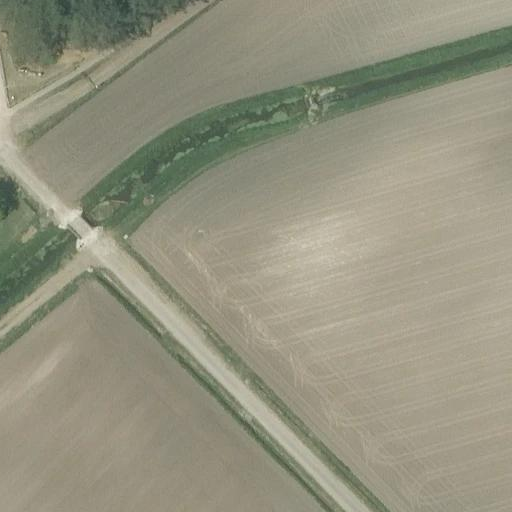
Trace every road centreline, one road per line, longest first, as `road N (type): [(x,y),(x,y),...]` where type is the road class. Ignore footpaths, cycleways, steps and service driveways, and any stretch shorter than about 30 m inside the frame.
road 1 (unclassified): [(356,511),(0,151)]
road 2 (track): [(202,0),(90,80),(0,131)]
